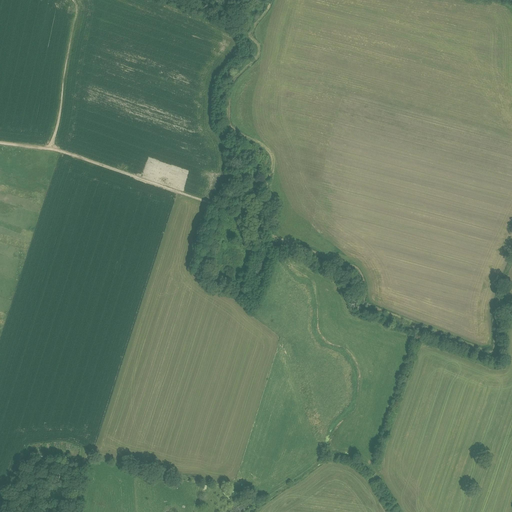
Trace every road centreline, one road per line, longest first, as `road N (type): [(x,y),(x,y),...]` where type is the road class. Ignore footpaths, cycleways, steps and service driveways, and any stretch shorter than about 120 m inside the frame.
road 1 (track): [(218,206),(48,147)]
road 2 (track): [(74,511),(90,453),(204,479)]
road 3 (track): [(48,147),(59,117),(72,0)]
